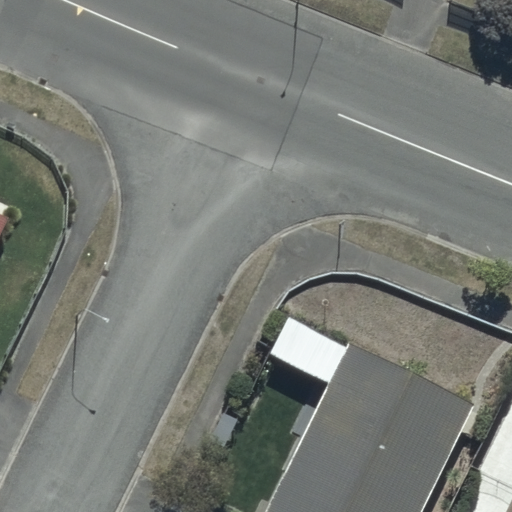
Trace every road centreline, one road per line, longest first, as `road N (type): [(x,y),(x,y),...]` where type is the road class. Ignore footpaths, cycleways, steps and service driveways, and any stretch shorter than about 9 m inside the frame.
road 1 (residential): [(245,79),(49,511)]
road 2 (tertiary): [(511,184),(245,79)]
road 3 (tertiary): [(245,79),(70,0)]
